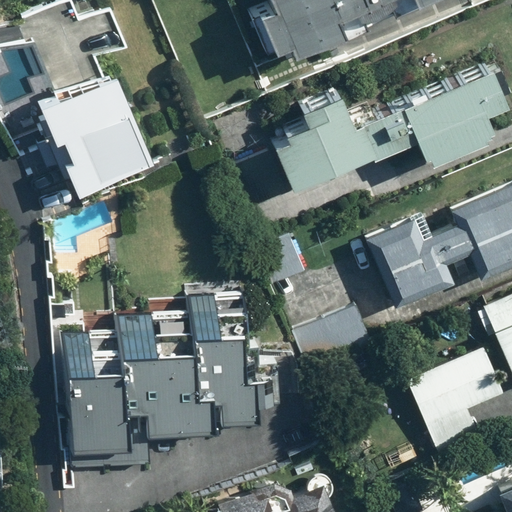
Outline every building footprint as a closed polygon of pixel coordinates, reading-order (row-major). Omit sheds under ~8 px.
[(264,40),(289,29),(293,39),(340,19),(336,11),(361,0),(257,0),(249,4),(264,40)] [(484,128),(481,121),(492,117),(484,99),(506,91),(492,56),(351,112),(338,82),(299,97),(305,114),(283,122),(285,128),(273,133),(290,176),(416,127),(423,144),(427,142),(430,150),(484,128)] [(150,147),(113,62),(39,94),(76,179),(150,147)] [(511,177),(449,203),(455,216),(429,227),(421,207),(364,230),(393,299),(449,276),(440,254),(466,244),(477,270),(511,255),(511,177)] [(511,286),(482,300),(511,369),(511,286)] [(317,362),(372,342),(355,296),(300,316),(317,362)] [(238,324),(197,326),(200,386),(222,384),(224,411),(254,410),(252,373),(240,373),(238,324)] [(145,401),(148,427),(209,421),(206,390),(195,391),(189,339),(121,346),(127,403),(145,401)] [(437,450),(480,432),(468,404),(500,390),(480,343),(405,375),(437,450)] [(117,359),(63,363),(68,441),(122,437),(117,359)] [(335,511),(320,475),(282,490),(275,473),(217,496),(223,511),(335,511)] [(511,511),(511,474),(496,482),(508,511),(511,511)]
